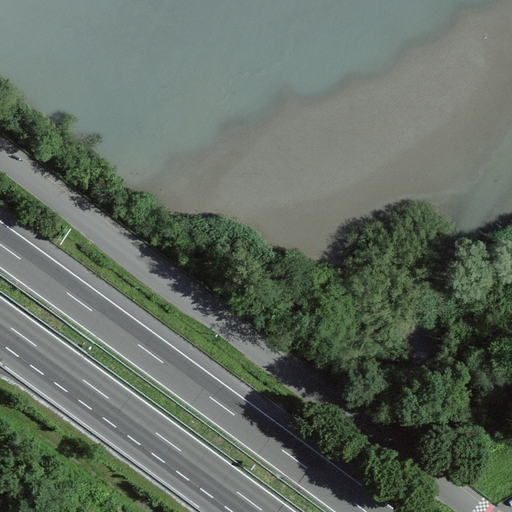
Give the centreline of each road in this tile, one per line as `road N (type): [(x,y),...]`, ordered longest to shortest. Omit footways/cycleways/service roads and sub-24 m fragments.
road 1 (unclassified): [(0,153),(479,511)]
road 2 (motorway): [(366,511),(0,244)]
road 3 (motorway): [(0,318),(261,511)]
